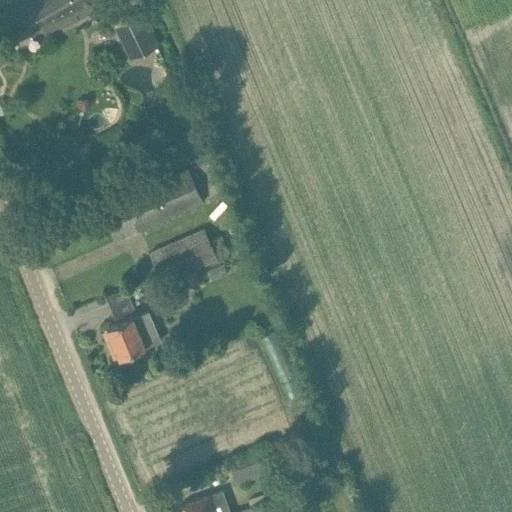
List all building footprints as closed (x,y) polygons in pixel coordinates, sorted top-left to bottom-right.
[(102,0),(15,0),(3,7),(20,38),(44,26),(47,31),(60,25),(61,26),(106,5),(102,0)] [(154,39),(143,13),(116,25),(128,52),(145,45),(144,43),(154,39)] [(115,240),(133,231),(202,200),(187,167),(100,207),(115,240)] [(162,282),(177,276),(217,259),(205,230),(150,253),(162,282)] [(212,280),(228,274),(224,264),(208,270),(212,280)] [(116,318),(135,310),(126,288),(107,296),(116,318)] [(152,322),(149,311),(135,317),(134,316),(126,319),(107,327),(108,329),(106,330),(105,333),(108,342),(112,343),(114,342),(120,357),(160,340),(152,322)] [(200,497),(181,504),(183,511),(230,511),(223,489),(200,497)] [(251,506),(235,511),(265,511),(262,503),(251,506)]
